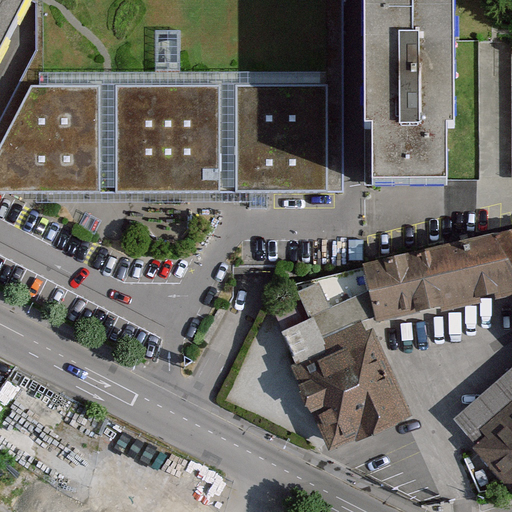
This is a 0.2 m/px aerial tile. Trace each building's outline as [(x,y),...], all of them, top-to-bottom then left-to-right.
[(0,0),(0,63),(30,2),(26,0),(0,0)] [(375,131),(375,184),(450,182),(448,127),(459,126),(454,0),(363,0),(365,128),(375,131)] [(0,194),(113,193),(199,193),(225,192),(332,191),(333,83),(224,82),(112,82),(33,81),(0,145),(0,194)] [(511,231),(363,267),(366,273),(381,318),(511,296),(511,375),(460,422),(511,488),(511,487),(511,231)] [(284,333),(334,449),(417,420),(372,325),(381,318),(366,273),(302,292),(315,322),(284,333)]
